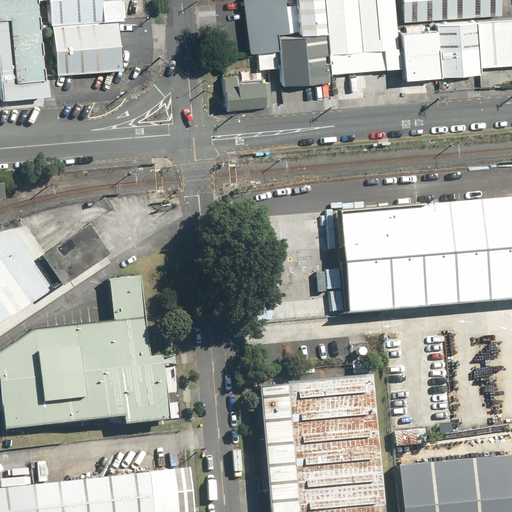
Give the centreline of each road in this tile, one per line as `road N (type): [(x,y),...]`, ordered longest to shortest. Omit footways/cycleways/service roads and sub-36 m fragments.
road 1 (tertiary): [(193,136),(225,511)]
road 2 (unclassified): [(511,110),(193,136)]
